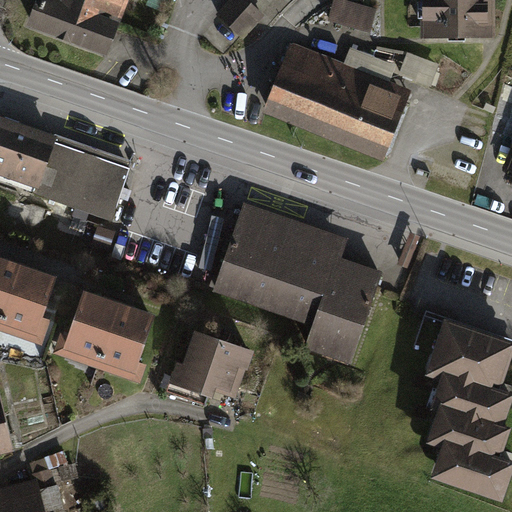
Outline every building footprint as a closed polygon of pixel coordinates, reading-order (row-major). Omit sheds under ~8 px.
[(41,0),(36,12),(33,23),(59,33),(63,24),(75,28),(72,38),(105,50),(114,27),(113,27),(87,17),(91,7),(74,0),(46,0),(46,1),(42,0),(41,0)] [(74,0),(91,7),(87,17),(113,27),(123,0),(74,0)] [(261,14),(245,0),(234,0),(220,16),(242,36),(261,14)] [(346,0),(334,0),(327,24),(340,27),(341,25),(370,33),(377,9),(346,0)] [(427,18),(427,35),(490,34),(490,0),(430,0),(430,16),(427,18)] [(291,47),(267,106),(385,153),(406,102),(396,98),(399,89),(291,47)] [(421,62),(408,57),(402,75),(415,79),(421,62)] [(52,138),(2,121),(0,126),(0,170),(22,179),(20,186),(34,191),(33,193),(112,221),(131,168),(51,141),(52,138)] [(46,211),(29,205),(24,220),(42,226),(46,211)] [(342,250),(241,215),(221,273),(216,288),(316,322),(308,345),(350,359),(380,274),(350,264),(347,271),(342,269),(336,267),(342,250)] [(0,318),(3,319),(20,267),(14,265),(0,260),(0,318)] [(35,273),(20,267),(3,319),(44,333),(48,321),(40,318),(53,279),(35,273)] [(62,336),(59,343),(101,357),(119,306),(105,301),(86,294),(70,338),(62,336)] [(137,312),(119,306),(101,357),(133,369),(130,377),(139,380),(144,366),(136,363),(152,317),(137,312)] [(507,342),(446,322),(436,354),(442,356),(436,375),(444,378),(441,389),(448,392),(442,408),(508,430),(508,428),(501,426),(511,395),(490,389),(491,384),(493,380),(501,383),(509,357),(503,355),(507,342)] [(198,334),(181,384),(209,393),(213,382),(236,390),(249,352),(198,334)] [(0,450),(11,448),(0,405),(0,450)] [(508,430),(442,408),(438,422),(445,424),(438,443),(446,446),(442,457),(450,459),(443,478),(501,498),(511,465),(511,463),(492,456),(493,452),(495,448),(501,450),(508,430)] [(71,466),(60,468),(62,478),(73,476),(71,466)] [(0,511),(41,511),(37,493),(0,502),(0,511)]
